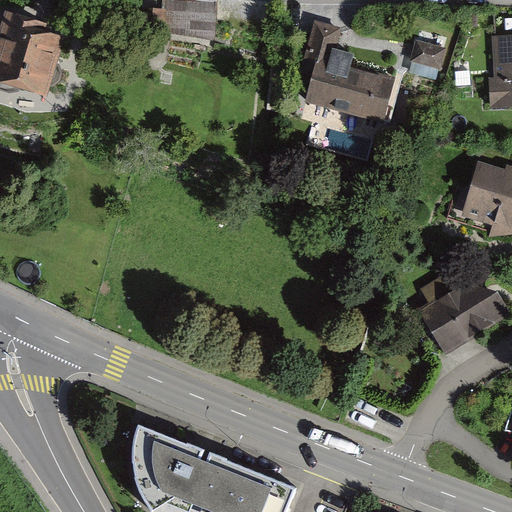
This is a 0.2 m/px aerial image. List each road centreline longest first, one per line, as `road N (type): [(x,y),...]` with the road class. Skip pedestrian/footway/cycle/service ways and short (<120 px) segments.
road 1 (primary): [(402,477),(0,312)]
road 2 (tertiary): [(0,345),(81,511)]
road 3 (residential): [(402,477),(429,413),(453,386),(511,350)]
